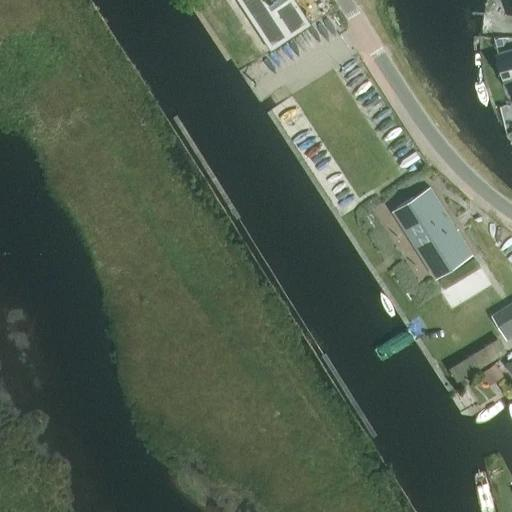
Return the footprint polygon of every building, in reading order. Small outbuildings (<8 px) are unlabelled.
[(295,0),(236,0),(270,52),(311,25),(295,0)] [(504,45),(502,38),(495,40),(497,46),(504,45)] [(511,53),(499,58),(506,84),(511,82),(511,53)] [(430,188),(397,209),(439,274),(471,253),(430,188)] [(508,341),(511,337),(511,303),(492,316),(508,341)]
